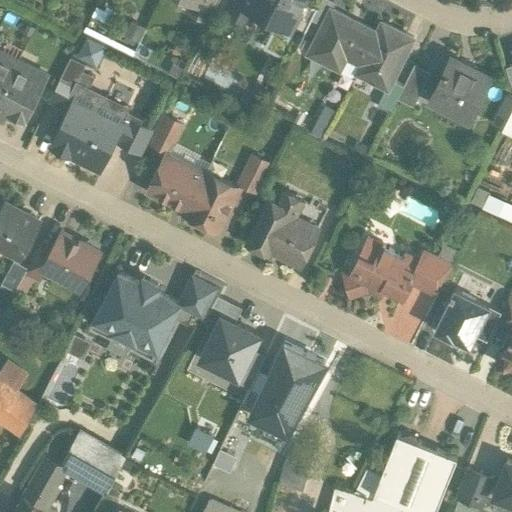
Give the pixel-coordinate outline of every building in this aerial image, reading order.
[(218,0),(191,0),(187,8),(209,19),(218,0)] [(253,0),(226,0),(222,8),(245,19),(251,7),(250,7),(253,0)] [(253,0),(250,7),(251,7),(253,4),(280,18),(290,22),(288,26),(290,27),(292,23),(302,0),(253,0)] [(318,4),(310,0),(302,0),(292,23),(305,30),(312,17),(318,4)] [(320,0),(318,4),(312,17),(322,24),(330,8),(332,9),(336,1),(333,0),(320,0)] [(332,9),(330,8),(322,24),(308,52),(329,62),(336,50),(361,62),(356,71),(387,86),(389,87),(393,78),(414,37),(382,21),(376,31),(332,9)] [(290,22),(280,18),(277,26),(274,25),(265,45),(280,53),(291,33),(286,30),(288,26),(290,22)] [(0,95),(18,59),(0,49),(0,95)] [(491,76),(451,56),(431,97),(470,117),(491,76)] [(48,74),(18,59),(0,95),(0,115),(6,118),(10,109),(26,117),(48,74)] [(404,83),(398,96),(414,104),(431,70),(415,61),(404,83)] [(79,76),(64,69),(50,97),(70,107),(75,96),(71,92),(79,76)] [(393,78),(389,87),(387,86),(379,100),(392,107),(398,96),(404,83),(393,78)] [(124,120),(75,96),(70,107),(53,141),(102,165),(115,139),(124,120)] [(511,109),(503,127),(511,132),(511,109)] [(124,120),(115,139),(142,152),(154,127),(127,114),(124,120)] [(168,114),(154,141),(169,148),(183,122),(168,114)] [(204,171),(167,152),(150,185),(187,205),(186,208),(218,225),(239,184),(206,168),(204,171)] [(268,161),(253,153),(239,179),(255,187),(268,161)] [(302,198),(285,190),(279,202),(271,197),(250,239),(269,248),(271,245),(302,260),(309,245),(314,244),(317,238),(315,232),(318,226),(294,214),(302,198)] [(482,206),(511,215),(511,197),(487,190),(482,206)] [(40,216),(7,198),(0,211),(0,241),(21,253),(40,216)] [(100,248),(63,228),(54,245),(55,245),(45,263),(46,264),(61,272),(64,266),(84,277),(100,248)] [(405,253),(369,235),(361,252),(366,254),(358,270),(346,273),(351,290),(369,285),(381,291),(384,286),(403,295),(412,277),(422,258),(420,257),(406,251),(405,253)] [(29,263),(27,267),(41,274),(46,264),(45,263),(55,245),(54,245),(42,238),(29,263)] [(453,263),(425,248),(420,257),(422,258),(412,277),(439,290),(453,263)] [(29,263),(15,255),(3,278),(17,285),(27,267),(29,263)] [(224,282),(196,267),(180,299),(181,299),(174,313),(188,320),(195,307),(207,313),(219,292),(224,282)] [(141,279),(120,268),(102,303),(101,302),(91,322),(113,333),(116,326),(134,335),(131,342),(153,353),(174,313),(181,299),(180,299),(157,287),(160,281),(144,273),(141,279)] [(490,303),(456,286),(455,289),(453,288),(451,293),(452,294),(444,297),(447,305),(436,325),(444,329),(452,326),(455,333),(459,345),(470,341),(475,331),(490,303)] [(236,319),(242,304),(219,292),(207,313),(218,320),(222,312),(236,319)] [(511,294),(509,294),(502,309),(497,319),(511,326),(511,294)] [(490,303),(475,331),(487,338),(497,319),(502,309),(490,303)] [(253,346),(260,330),(236,319),(222,312),(218,320),(201,356),(240,374),(253,346)] [(511,335),(505,349),(500,351),(498,356),(499,362),(504,364),(511,362),(511,363),(511,335)] [(254,406),(252,411),(292,430),(326,358),(286,339),(261,391),(254,406)] [(266,352),(253,346),(240,374),(238,378),(250,384),(266,352)] [(37,401),(0,373),(0,401),(3,404),(0,409),(0,412),(23,429),(37,401)] [(254,406),(261,391),(250,386),(243,401),(254,406)] [(61,463),(66,467),(96,484),(97,484),(106,489),(125,456),(79,429),(61,463)] [(402,433),(398,431),(384,465),(400,471),(409,466),(420,440),(418,439),(416,436),(414,433),(412,432),(408,431),(405,431),(402,433)] [(280,480),(303,486),(315,443),(296,437),(286,456),(280,480)] [(434,511),(457,455),(420,440),(409,466),(400,471),(384,465),(381,473),(381,475),(382,475),(372,499),(370,499),(364,498),(364,493),(355,490),(335,485),(328,511),(393,511),(395,511),(399,507),(405,503),(413,506),(427,511),(434,511)] [(61,463),(47,455),(37,473),(56,484),(66,467),(61,463)] [(511,457),(509,457),(509,456),(508,456),(494,491),(511,498),(511,457)] [(494,474),(468,464),(456,494),(482,504),(494,474)] [(381,473),(367,466),(355,490),(364,493),(364,498),(370,499),(372,499),(382,475),(381,475),(381,473)] [(37,473),(25,493),(20,501),(11,511),(39,511),(46,502),(56,484),(37,473)] [(228,511),(231,507),(211,497),(203,511),(228,511)] [(55,511),(57,510),(46,502),(39,511),(55,511)] [(411,511),(413,506),(405,503),(399,507),(410,511),(411,511)]
